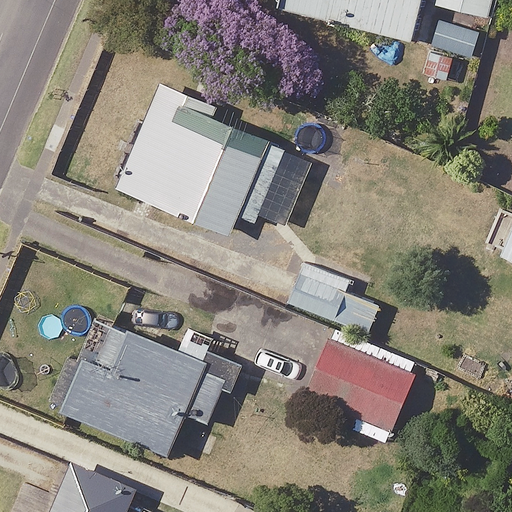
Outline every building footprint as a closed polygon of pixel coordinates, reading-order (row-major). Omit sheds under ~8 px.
[(417,0),(279,0),(409,32),(417,0)] [(494,0),(445,0),(492,12),(494,0)] [(234,104),(160,73),(116,178),(231,226),(239,205),(284,224),(314,153),(265,133),(260,145),(223,130),(234,104)] [(511,218),(500,250),(511,254),(511,218)] [(379,296),(348,285),(336,316),(367,328),(379,296)] [(229,369),(98,311),(59,399),(167,448),(185,407),(207,417),(229,369)] [(413,367),(328,336),(308,390),(357,408),(351,423),(387,437),(413,367)] [(125,511),(137,486),(74,458),(49,511),(125,511)] [(456,511),(413,494),(405,511),(456,511)]
